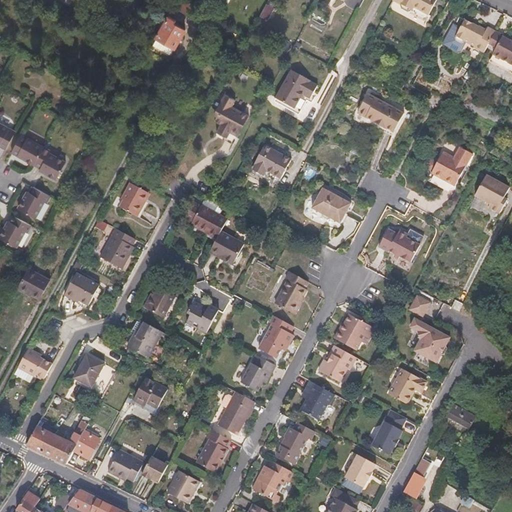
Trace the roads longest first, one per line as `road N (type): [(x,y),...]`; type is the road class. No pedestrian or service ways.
road 1 (residential): [(216,511),(387,192)]
road 2 (residential): [(12,448),(79,332),(114,320),(155,245)]
road 3 (residential): [(451,316),(474,338),(379,511)]
